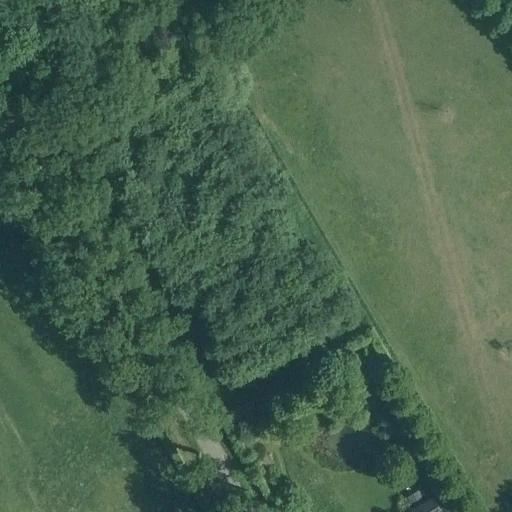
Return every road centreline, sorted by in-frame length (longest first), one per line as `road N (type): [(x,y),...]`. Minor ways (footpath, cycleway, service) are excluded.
road 1 (tertiary): [(245,511),(40,162),(0,121)]
road 2 (track): [(218,511),(0,150)]
